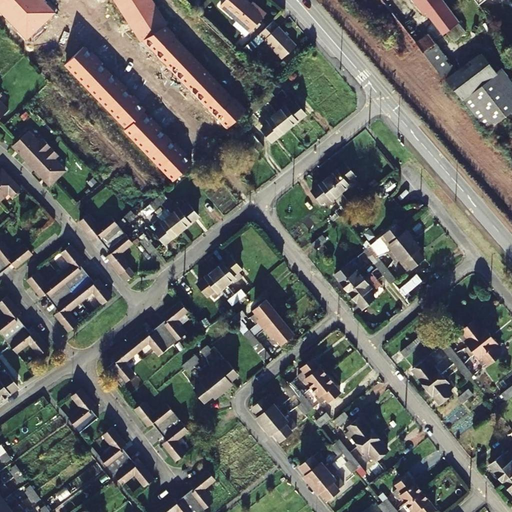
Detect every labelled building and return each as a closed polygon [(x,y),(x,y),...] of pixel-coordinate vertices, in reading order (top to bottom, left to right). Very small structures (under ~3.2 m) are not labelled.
[(42,0),(0,0),(0,16),(26,45),(53,12),(42,0)] [(249,3),(245,0),(224,0),(220,5),(234,18),(249,3)] [(429,10),(448,34),(454,43),(467,33),(441,0),(415,0),(426,13),(429,10)] [(249,3),(234,18),(250,32),(266,15),(258,6),(255,9),(249,3)] [(198,15),(218,34),(221,32),(201,13),(198,15)] [(274,21),(259,35),(270,46),(285,32),(274,21)] [(237,53),(240,51),(221,32),(218,34),(237,53)] [(285,32),(270,46),(281,57),(295,44),(285,32)] [(416,44),(424,53),(436,44),(429,34),(416,44)] [(254,41),(245,50),(250,55),(259,46),(254,41)] [(281,57),(283,60),(297,46),(295,44),(281,57)] [(85,46),(64,66),(124,129),(145,111),(85,46)] [(446,81),(486,132),(511,111),(511,93),(497,74),(482,53),(446,81)] [(497,74),(511,93),(511,81),(503,70),(497,74)] [(0,118),(9,110),(0,100),(0,95),(2,94),(0,91),(0,118)] [(268,103),(274,98),(270,93),(263,98),(268,103)] [(257,104),(261,110),(268,103),(263,98),(257,104)] [(295,103),(293,105),(288,100),(282,105),(285,108),(277,114),(289,129),(305,115),(295,103)] [(263,130),(273,142),(289,129),(277,114),(268,121),(266,119),(260,124),(264,129),(263,130)] [(13,145),(50,185),(56,180),(66,170),(55,158),(59,154),(52,146),(44,138),(40,142),(29,131),(18,140),(13,145)] [(353,178),(356,176),(346,164),(329,177),(341,193),(350,186),(352,188),(358,183),(353,178)] [(0,200),(9,192),(13,196),(20,190),(11,181),(1,170),(0,170),(0,200)] [(336,201),(334,199),(341,193),(329,177),(313,190),(323,203),(326,201),(330,206),(336,201)] [(167,197),(163,192),(156,198),(161,203),(167,197)] [(348,201),(353,207),(360,201),(356,195),(348,201)] [(161,203),(156,198),(150,204),(154,209),(161,203)] [(186,206),(181,200),(175,206),(177,208),(170,215),(182,230),(198,216),(188,204),(186,206)] [(342,206),(347,212),(353,207),(348,201),(342,206)] [(133,265),(122,252),(134,242),(123,228),(114,216),(102,225),(91,212),(83,219),(96,237),(100,234),(113,251),(110,254),(130,279),(137,274),(131,266),(133,265)] [(182,230),(170,215),(162,222),(159,219),(153,224),(157,230),(155,232),(165,243),(182,230)] [(392,250),(400,244),(396,239),(403,233),(397,225),(380,239),(387,247),(389,246),(392,250)] [(403,233),(396,239),(400,244),(392,250),(398,257),(406,251),(410,255),(417,250),(420,247),(406,231),(403,233)] [(0,272),(12,263),(15,267),(33,252),(26,244),(13,254),(2,241),(0,242),(0,272)] [(65,272),(48,285),(38,272),(29,279),(42,296),(46,293),(59,310),(56,313),(69,330),(78,323),(69,310),(94,290),(104,303),(112,296),(99,279),(95,282),(82,265),(86,262),(72,245),(63,252),(74,265),(65,272)] [(367,249),(372,256),(375,253),(370,247),(367,249)] [(392,250),(387,254),(394,262),(399,258),(398,257),(392,250)] [(398,257),(399,258),(402,262),(399,264),(406,272),(423,258),(417,250),(410,255),(406,251),(398,257)] [(378,263),(375,260),(372,256),(369,258),(375,265),(378,263)] [(239,271),(241,269),(231,257),(215,270),(227,285),(235,279),(237,281),(243,276),(239,271)] [(360,269),(356,263),(350,267),(348,264),(336,274),(350,291),(364,279),(357,271),(360,269)] [(378,268),(384,276),(387,274),(385,271),(381,266),(378,268)] [(221,294),(218,292),(227,285),(215,270),(198,284),(208,296),(210,294),(214,299),(221,294)] [(393,282),(396,280),(390,271),(387,274),(393,282)] [(387,274),(384,276),(391,284),(393,282),(387,274)] [(364,279),(350,291),(363,307),(374,297),(373,295),(378,291),(373,284),(370,287),(364,279)] [(235,296),(239,301),(246,296),(242,291),(235,296)] [(0,321),(0,329),(17,351),(30,341),(39,353),(49,346),(35,329),(31,332),(18,315),(22,312),(8,294),(0,300),(0,304),(8,315),(0,321)] [(228,302),(232,307),(239,301),(235,296),(228,302)] [(279,317),(266,300),(254,310),(256,312),(250,317),(255,323),(258,321),(265,329),(279,317)] [(135,375),(125,362),(132,355),(150,342),(160,355),(175,343),(187,333),(176,320),(188,310),(181,301),(165,314),(168,319),(150,333),(147,329),(113,356),(116,360),(108,367),(122,385),(135,375)] [(279,317),(265,329),(271,337),(269,339),(274,346),(280,342),(281,343),(293,334),(279,317)] [(481,329),(475,321),(458,335),(465,344),(467,342),(469,345),(470,346),(478,339),(474,335),(481,329)] [(495,346),(497,344),(484,327),(481,329),(474,335),(478,339),(470,346),(475,353),(484,346),(488,351),(495,346)] [(248,332),(243,336),(248,343),(254,338),(248,332)] [(428,341),(423,335),(402,352),(407,358),(428,341)] [(254,338),(248,343),(254,349),(259,345),(254,338)] [(444,345),(451,354),(454,351),(447,343),(444,345)] [(442,348),(448,356),(451,354),(444,345),(442,348)] [(471,357),(475,353),(470,346),(469,345),(464,349),(471,357)] [(484,368),(501,353),(495,346),(488,351),(484,346),(475,353),(479,357),(477,359),(484,368)] [(202,353),(207,358),(212,354),(210,352),(212,351),(209,347),(202,353)] [(453,356),(458,362),(461,360),(456,353),(453,356)] [(448,356),(455,364),(458,362),(453,356),(451,354),(448,356)] [(191,361),(196,367),(200,363),(199,361),(201,359),(199,355),(191,361)] [(232,368),(223,357),(215,364),(218,367),(224,374),(230,381),(237,375),(232,368)] [(327,376),(314,359),(302,369),(304,372),(299,376),(304,382),(306,380),(312,388),(327,376)] [(435,367),(438,365),(433,359),(427,363),(425,361),(413,370),(427,387),(441,375),(435,367)] [(191,361),(184,367),(187,371),(190,369),(191,370),(196,367),(191,361)] [(455,364),(462,373),(464,370),(462,368),(458,362),(455,364)] [(202,370),(207,376),(206,376),(212,383),(208,387),(213,394),(216,397),(232,384),(230,381),(224,374),(219,378),(213,370),(209,364),(202,370)] [(218,367),(213,370),(219,378),(224,374),(218,367)] [(471,378),(474,376),(467,368),(464,370),(471,378)] [(9,373),(7,374),(3,369),(0,371),(0,396),(1,398),(19,386),(9,373)] [(464,370),(462,373),(468,381),(471,378),(464,370)] [(450,381),(448,383),(441,375),(427,387),(440,403),(451,393),(449,391),(455,387),(450,381)] [(195,389),(205,401),(213,394),(208,387),(212,383),(206,376),(202,379),(199,376),(192,382),(196,388),(195,389)] [(327,376),(312,388),(319,396),(316,398),(322,404),(327,400),(329,402),(341,392),(327,376)] [(297,400),(302,396),(290,381),(285,385),(292,393),(297,400)] [(285,385),(281,389),(288,397),(292,393),(285,385)] [(511,397),(511,387),(503,395),(508,401),(511,397)] [(78,429),(81,432),(99,417),(91,409),(95,406),(81,388),(72,395),(83,408),(70,418),(71,419),(78,429)] [(267,411),(271,416),(278,410),(274,405),(277,403),(270,395),(268,396),(260,402),(252,409),(260,417),(267,411)] [(302,406),(308,413),(312,410),(302,396),(297,400),(300,403),(302,406)] [(186,453),(176,440),(188,430),(167,403),(155,413),(145,401),(136,408),(150,425),(154,422),(168,439),(164,443),(177,460),(186,453)] [(276,423),(284,417),(290,412),(285,406),(279,410),(278,410),(271,416),(267,411),(260,417),(258,419),(271,435),(273,434),(280,428),(276,423)] [(304,417),(308,413),(302,406),(298,409),(304,417)] [(339,427),(350,418),(345,412),(334,421),(339,427)] [(280,441),(297,427),(291,420),(288,422),(284,417),(276,423),(280,428),(273,434),(280,441)] [(374,434),(361,418),(350,428),(351,430),(346,435),(351,441),(353,439),(359,446),(374,434)] [(110,468),(117,478),(122,483),(135,473),(145,486),(154,479),(139,461),(136,464),(122,447),(126,444),(112,427),(103,434),(113,447),(101,457),(102,458),(110,468)] [(374,434),(359,446),(366,454),(363,456),(368,462),(374,458),(376,460),(388,451),(374,434)] [(341,453),(345,459),(349,455),(337,441),(333,444),(341,453)] [(8,451),(3,444),(0,446),(0,449),(0,455),(1,457),(8,451)] [(329,448),(336,457),(341,453),(333,444),(329,448)] [(8,451),(1,457),(5,462),(7,460),(10,462),(14,459),(8,451)] [(318,475),(326,469),(322,464),(324,462),(318,454),(301,467),(308,476),(315,470),(318,475)] [(511,464),(511,463),(511,462),(511,457),(509,454),(503,459),(501,456),(489,466),(503,483),(511,475),(511,464)] [(360,468),(349,455),(345,459),(348,462),(350,465),(355,472),(360,468)] [(23,472),(18,465),(14,469),(15,471),(13,473),(16,477),(23,472)] [(305,478),(318,494),(321,492),(328,486),(324,482),(331,475),(332,475),(337,471),(332,465),(326,469),(318,475),(315,470),(308,476),(305,478)] [(350,465),(345,469),(350,476),(355,472),(350,465)] [(174,511),(176,511),(177,511),(200,511),(213,502),(203,489),(215,479),(208,470),(191,484),(194,488),(177,502),(174,498),(156,511),(174,511)] [(23,472),(16,477),(20,482),(22,480),(24,483),(28,479),(23,472)] [(327,500),(339,490),(344,486),(338,478),(335,480),(331,475),(324,482),(328,486),(321,492),(327,500)] [(511,475),(503,483),(511,493),(511,475)] [(407,505),(422,493),(408,476),(396,486),(398,488),(393,493),(398,499),(401,497),(407,505)] [(11,489),(7,484),(0,488),(0,504),(5,501),(1,496),(11,489)] [(38,492),(32,485),(28,488),(30,491),(28,493),(31,498),(38,492)] [(38,492),(31,498),(35,502),(37,501),(39,504),(44,500),(38,492)] [(422,493),(407,505),(413,511),(432,511),(435,509),(429,502),(422,493)] [(0,504),(0,511),(10,511),(22,505),(18,500),(9,507),(5,501),(0,504)] [(387,511),(394,511),(385,501),(381,504),(387,511)]
